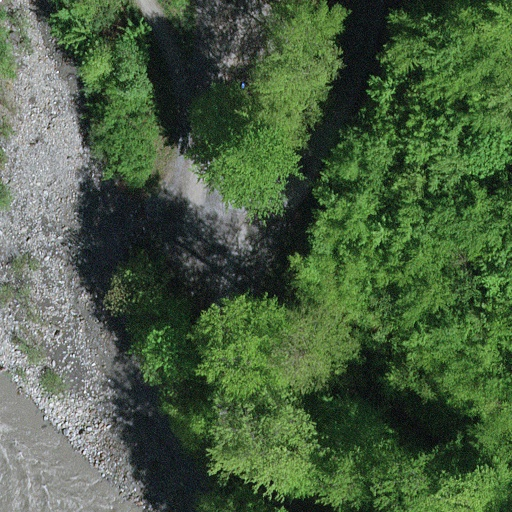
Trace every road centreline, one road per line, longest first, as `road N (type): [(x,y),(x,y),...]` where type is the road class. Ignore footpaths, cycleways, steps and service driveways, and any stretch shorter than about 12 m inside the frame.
road 1 (track): [(373,0),(315,154),(246,280)]
road 2 (track): [(246,280),(232,333),(235,377),(247,423),(290,511)]
road 3 (track): [(191,101),(246,280)]
